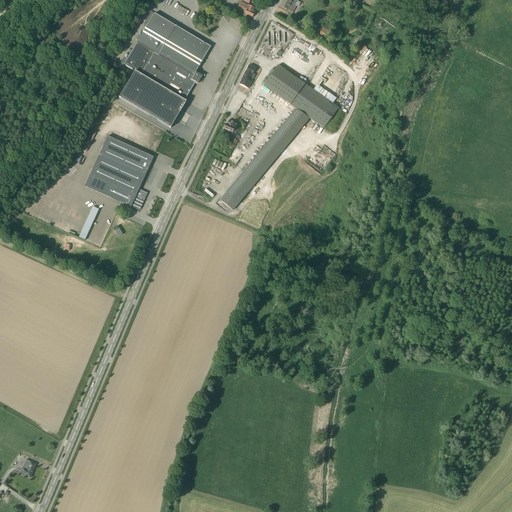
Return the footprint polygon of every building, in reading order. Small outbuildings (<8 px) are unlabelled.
[(297,1),(295,0),(283,0),(280,6),(293,13),(297,6),(295,5),(297,1)] [(255,8),(249,6),(241,1),(237,10),(253,17),(255,13),(253,13),(255,8)] [(189,17),(192,12),(176,3),(173,8),(189,17)] [(121,63),(135,71),(119,97),(170,128),(186,101),(185,100),(195,83),(197,85),(202,76),(196,72),(211,47),(151,12),(143,25),(147,27),(127,59),(124,58),(121,63)] [(309,22),(304,29),(308,32),(313,25),(309,22)] [(324,37),(328,29),(318,24),(313,31),(324,37)] [(296,109),(226,192),(220,200),(233,211),(310,118),(323,128),(339,108),(278,65),(275,69),(273,68),(271,72),(272,73),(269,78),(266,77),(263,82),(265,83),(264,85),(296,109)] [(249,65),(244,75),(251,78),(253,79),(255,75),(253,74),(255,69),(249,65)] [(239,84),(248,89),(253,79),(251,78),(244,75),(239,84)] [(225,124),(223,129),(232,133),(235,134),(237,131),(237,125),(236,125),(236,124),(233,123),(234,123),(231,122),(228,121),(226,125),(225,124)] [(96,132),(92,130),(81,150),(86,152),(96,132)] [(234,138),(230,145),(234,147),(238,140),(238,141),(240,136),(237,135),(235,139),(234,138)] [(108,136),(85,185),(131,206),(139,210),(146,193),(147,193),(139,189),(154,157),(108,136)] [(93,207),(79,238),(85,241),(99,210),(93,207)] [(30,478),(37,464),(31,461),(27,469),(23,467),(20,473),(30,478)]
